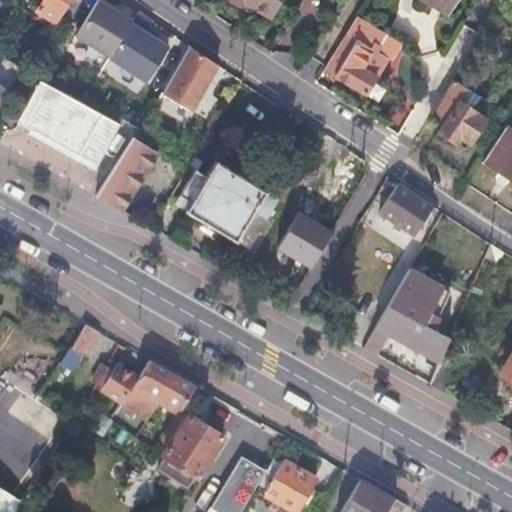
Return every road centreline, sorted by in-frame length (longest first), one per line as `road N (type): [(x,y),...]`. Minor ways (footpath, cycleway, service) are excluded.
road 1 (secondary): [(0,205),(511,493)]
road 2 (residential): [(163,0),(390,159)]
road 3 (residential): [(511,249),(390,159)]
